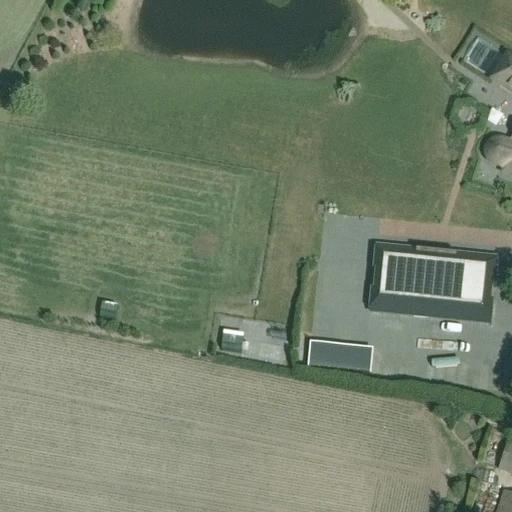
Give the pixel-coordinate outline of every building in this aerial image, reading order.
[(511,61),(508,59),(493,82),(511,93),(511,145),(503,143),(499,142),(494,143),(491,145),(488,149),(487,153),(487,158),(488,162),(491,165),(495,167),(506,170),(505,175),(511,177),(511,61)] [(396,235),(395,246),(418,248),(419,237),(396,235)] [(490,326),(497,261),(377,249),(371,314),(490,326)] [(511,365),(511,343),(494,338),(488,359),(511,365)] [(498,472),(511,477),(511,444),(508,443),(498,472)] [(511,511),(511,496),(504,494),(497,511),(511,511)]
